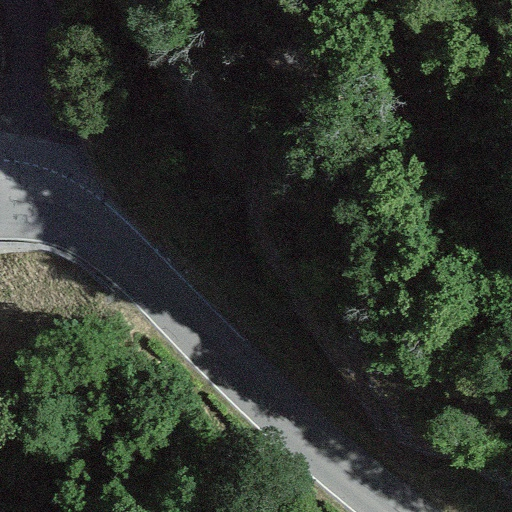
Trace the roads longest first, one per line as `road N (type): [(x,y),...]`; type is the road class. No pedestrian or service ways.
road 1 (tertiary): [(35,208),(109,245),(262,398),(400,511)]
road 2 (residential): [(32,0),(43,28),(35,208)]
